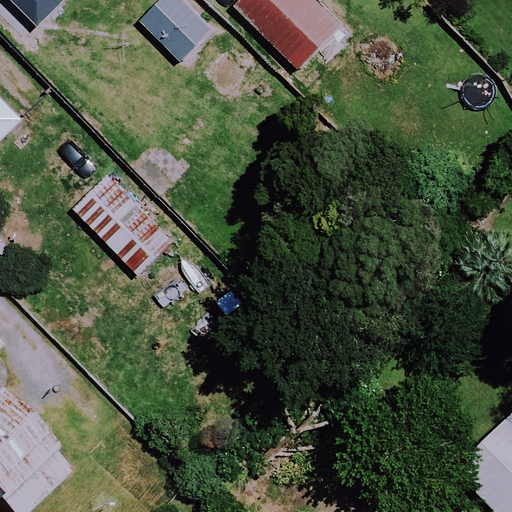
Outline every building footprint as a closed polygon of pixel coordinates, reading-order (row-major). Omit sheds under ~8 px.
[(24,0),(44,20),(64,0),(24,0)] [(215,29),(186,0),(164,0),(141,22),(181,63),(215,29)] [(340,26),(312,0),(241,0),(235,7),(300,69),(340,26)] [(0,145),(25,123),(0,96),(0,145)] [(173,244),(109,178),(75,210),(139,277),(173,244)] [(0,511),(28,511),(67,476),(0,405),(0,511)] [(511,511),(511,418),(457,473),(495,511),(511,511)]
